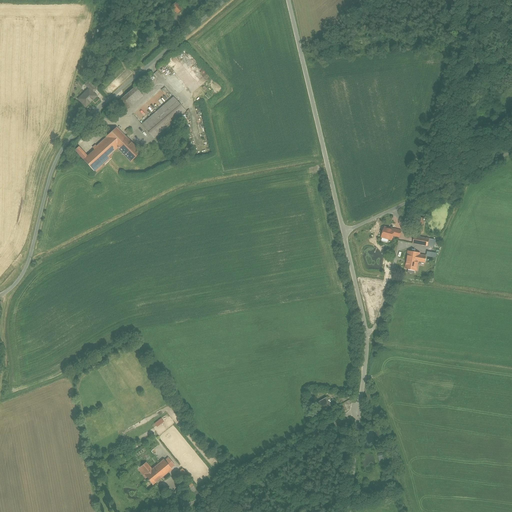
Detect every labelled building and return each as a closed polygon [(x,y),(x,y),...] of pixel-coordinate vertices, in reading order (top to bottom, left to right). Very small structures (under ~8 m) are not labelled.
[(176,3),(171,7),(178,15),(184,10),(176,3)] [(89,88),(93,92),(97,88),(88,80),(84,84),(89,88)] [(144,96),(136,86),(124,97),(120,100),(117,102),(126,112),(144,96)] [(77,100),(86,108),(97,97),(93,92),(89,88),(81,96),(79,95),(77,96),(77,98),(77,100)] [(142,124),(155,139),(177,120),(182,115),(187,111),(174,96),(142,124)] [(97,106),(93,102),(87,108),(91,112),(97,106)] [(131,163),(142,152),(118,126),(97,146),(96,145),(93,148),(95,150),(84,160),(92,169),(94,171),(96,173),(109,162),(112,159),(109,157),(118,149),(131,163)] [(83,159),(88,155),(80,146),(79,147),(75,150),(83,158),(83,159)] [(402,231),(385,227),(382,237),(383,238),(388,239),(393,240),(394,236),(401,237),(402,231)] [(415,236),(413,243),(429,246),(430,239),(415,236)] [(421,253),(408,251),(405,269),(418,271),(419,261),(426,263),(427,255),(421,254),(421,253)] [(318,403),(322,411),(332,406),(327,398),(318,403)] [(163,418),(155,423),(158,427),(165,422),(163,418)] [(169,457),(165,460),(171,468),(175,465),(169,457)] [(148,478),(154,486),(173,470),(171,468),(165,460),(164,459),(153,469),(147,462),(139,468),(143,472),(141,474),(146,480),(148,478)] [(183,469),(177,474),(183,481),(189,476),(183,469)]
